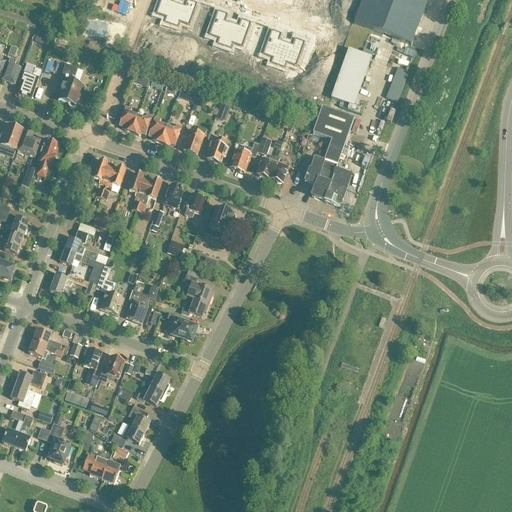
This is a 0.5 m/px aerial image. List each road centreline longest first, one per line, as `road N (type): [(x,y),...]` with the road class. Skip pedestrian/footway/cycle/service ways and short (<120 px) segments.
road 1 (unclassified): [(381,229),(378,195),(450,0)]
road 2 (secondary): [(280,211),(86,138)]
road 3 (residential): [(201,371),(23,306)]
road 4 (residential): [(23,306),(86,138)]
road 5 (residential): [(201,371),(280,211)]
road 6 (tertiary): [(502,264),(511,103)]
road 7 (residential): [(127,511),(201,371)]
road 8 (residential): [(86,138),(146,0)]
road 9 (residential): [(118,511),(0,467)]
